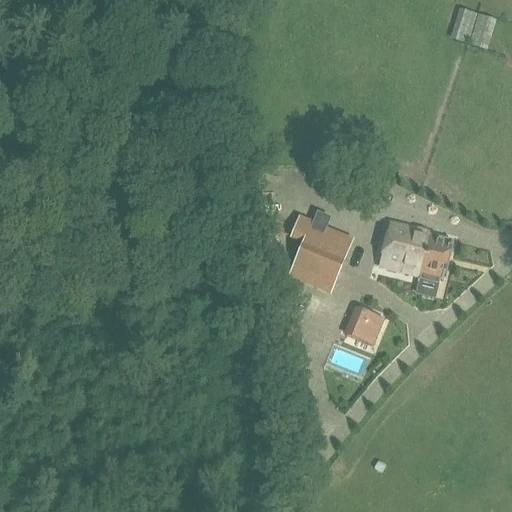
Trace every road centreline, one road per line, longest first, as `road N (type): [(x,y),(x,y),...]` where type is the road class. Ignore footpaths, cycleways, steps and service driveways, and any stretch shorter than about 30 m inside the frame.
road 1 (track): [(294,511),(290,476),(511,257)]
road 2 (track): [(511,251),(371,208)]
